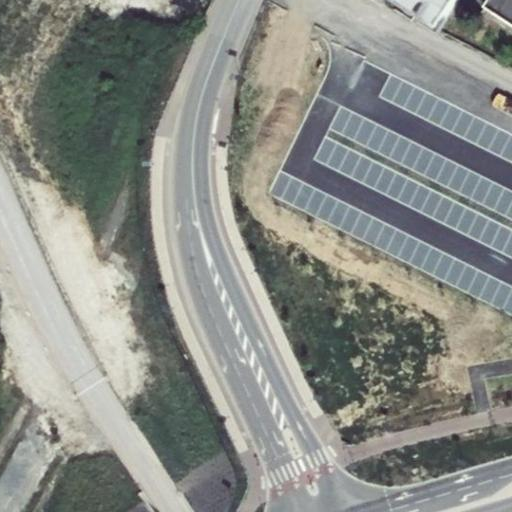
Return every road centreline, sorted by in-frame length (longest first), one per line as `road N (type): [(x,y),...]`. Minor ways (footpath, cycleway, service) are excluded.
road 1 (tertiary): [(341,511),(215,249),(201,204),(194,126)]
road 2 (tertiary): [(194,126),(186,200),(194,267),(300,511)]
road 3 (track): [(171,511),(67,350),(0,210)]
road 4 (secondary): [(511,463),(356,511)]
road 5 (tertiary): [(194,126),(240,0)]
